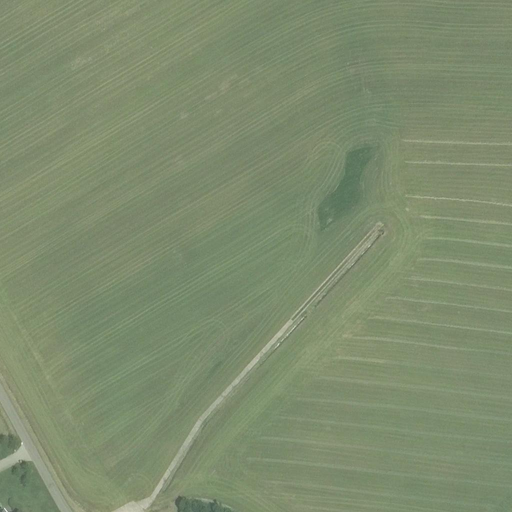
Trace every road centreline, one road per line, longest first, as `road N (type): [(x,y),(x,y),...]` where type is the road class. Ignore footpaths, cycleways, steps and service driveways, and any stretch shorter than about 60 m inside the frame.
road 1 (track): [(120,511),(149,499),(199,420),(383,221)]
road 2 (unclassified): [(67,511),(0,393)]
